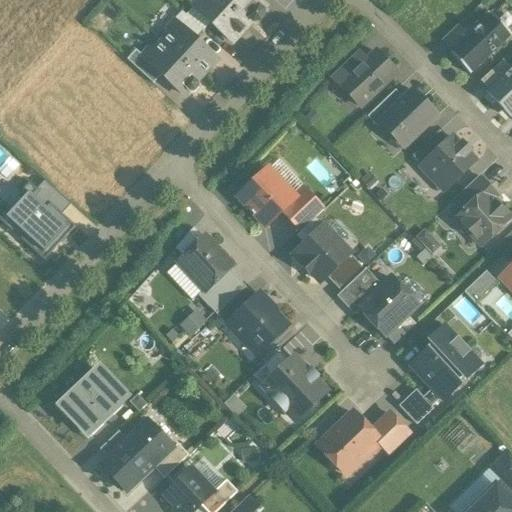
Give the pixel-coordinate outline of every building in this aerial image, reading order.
[(248,26),(219,0),(200,0),(193,8),(231,43),(248,26)] [(255,0),(219,0),(248,26),(251,22),(252,23),(258,23),(262,18),(262,13),(260,11),(264,8),(255,0)] [(491,16),(479,27),(477,24),(470,31),(473,33),(452,53),(449,55),(469,76),(510,36),(491,16)] [(216,62),(173,22),(166,30),(167,35),(168,37),(161,44),(199,79),(216,62)] [(462,22),(441,42),(452,53),(473,33),(470,31),(462,22)] [(199,79),(161,44),(154,51),(153,50),(147,50),(141,57),(140,58),(161,76),(183,97),(187,93),(188,94),(194,94),(198,90),(197,84),(196,83),(199,79)] [(161,76),(140,58),(141,57),(135,51),(126,61),(153,85),(161,76)] [(357,53),(331,78),(340,87),(366,63),(357,53)] [(340,87),(340,88),(359,108),(395,74),(376,53),(366,63),(340,87)] [(480,83),(488,92),(510,71),(502,62),(480,83)] [(511,119),(511,69),(510,71),(488,92),(486,95),(511,121),(511,119)] [(395,91),(366,118),(376,128),(381,123),(380,122),(403,100),(395,91)] [(403,100),(380,122),(381,123),(393,136),(397,131),(409,144),(436,118),(411,92),(403,100)] [(438,133),(413,157),(422,166),(447,143),(438,133)] [(459,148),(451,139),(447,143),(422,166),(419,169),(432,182),(436,178),(447,189),(474,163),(466,155),(462,155),(459,151),(459,148)] [(267,171),(237,199),(265,228),(282,212),(295,200),(293,198),(267,171)] [(490,191),(478,178),(453,201),(464,213),(481,197),(482,198),(490,191)] [(36,190),(35,191),(61,216),(70,206),(44,182),(36,190)] [(20,241),(43,262),(75,228),(61,216),(35,191),(36,190),(29,183),(19,194),(24,198),(14,209),(11,206),(0,217),(0,222),(11,232),(15,228),(24,236),(20,241)] [(302,190),(293,198),(295,200),(282,212),(301,232),(322,212),(302,190)] [(495,202),(485,201),(482,198),(481,197),(464,213),(455,221),(457,223),(457,228),(463,233),(467,234),(480,247),(510,220),(499,208),(499,206),(495,202)] [(323,228),(294,256),(303,265),(301,267),(309,275),(310,273),(320,283),(326,278),(349,256),(323,228)] [(231,268),(204,239),(177,263),(203,291),(205,293),(228,271),(231,268)] [(367,250),(358,259),(365,266),(374,257),(367,250)] [(349,256),(326,278),(341,294),(364,272),(363,271),(349,256)] [(511,266),(499,279),(511,293),(511,292),(511,266)] [(341,294),(336,298),(353,316),(359,311),(359,310),(382,288),(365,270),(363,271),(364,272),(341,294)] [(228,271),(205,293),(203,291),(197,296),(215,316),(245,288),(228,271)] [(485,273),(463,293),(474,305),(496,284),(485,273)] [(382,288),(359,310),(359,311),(384,337),(416,307),(391,280),(382,288)] [(245,288),(215,316),(226,327),(228,326),(227,325),(255,299),(245,288)] [(255,299),(227,325),(228,326),(257,356),(287,327),(258,296),(255,299)] [(194,311),(182,328),(193,336),(205,319),(194,311)] [(191,340),(202,350),(216,336),(205,327),(191,340)] [(443,330),(428,343),(430,345),(424,351),(426,353),(412,367),(433,389),(441,398),(443,400),(459,386),(457,384),(461,379),(464,381),(478,368),(465,354),(466,353),(456,343),(443,330)] [(194,363),(206,372),(224,353),(215,345),(194,363)] [(278,353),(252,378),(263,389),(266,386),(265,385),(288,363),(278,353)] [(310,369),(306,373),(293,359),(288,363),(265,385),(266,386),(277,397),(273,400),(284,411),(293,402),(304,413),(326,393),(315,382),(318,378),(310,369)] [(122,408),(89,373),(54,406),(67,420),(73,414),(78,420),(79,425),(78,426),(90,438),(122,408)] [(433,389),(422,399),(431,408),(441,398),(433,389)] [(422,399),(415,391),(398,408),(415,426),(433,410),(431,408),(422,399)] [(146,406),(137,397),(129,404),(138,414),(146,406)] [(371,434),(352,415),(318,448),(332,463),(340,455),(353,469),(379,445),(380,444),(371,434)] [(390,416),(371,434),(380,444),(379,445),(387,453),(407,435),(390,416)] [(107,459),(100,466),(126,494),(146,475),(143,471),(148,466),(152,470),(153,469),(173,450),(172,450),(146,422),(126,442),(107,459)] [(118,433),(99,451),(107,459),(126,442),(118,433)] [(177,445),(172,450),(173,450),(153,469),(163,480),(188,457),(177,445)] [(496,483),(511,499),(511,457),(508,453),(487,473),(496,483)] [(213,493),(191,470),(163,497),(173,508),(173,511),(194,511),(200,507),(213,493)] [(213,493),(200,507),(204,511),(217,511),(237,493),(225,482),(213,493)] [(466,511),(511,511),(511,499),(496,483),(466,511)] [(247,498),(232,511),(254,511),(258,509),(247,498)]
